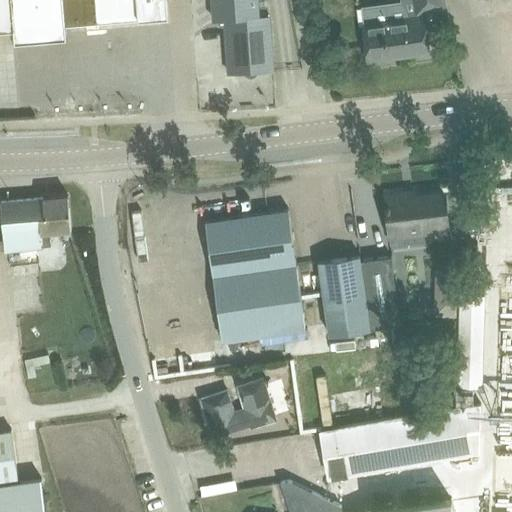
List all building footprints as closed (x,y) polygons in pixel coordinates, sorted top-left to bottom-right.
[(0,0),(0,28),(15,27),(12,0),(0,0)] [(12,0),(15,27),(16,40),(67,35),(66,23),(168,15),(166,0),(12,0)] [(252,77),(259,71),(274,70),(270,15),(259,16),(257,0),(212,0),(214,20),(225,19),(229,73),(244,72),(252,77)] [(364,25),(369,59),(387,56),(386,53),(403,51),(403,54),(429,50),(424,12),(448,8),(446,0),(412,0),(415,12),(408,16),(403,2),(362,7),(364,25)] [(404,192),(386,194),(389,214),(392,243),(450,236),(447,212),(444,192),(405,197),(404,192)] [(51,232),(72,229),(69,195),(1,201),(7,251),(38,247),(38,246),(52,245),(51,232)] [(223,339),(306,327),(289,208),(206,220),(223,339)] [(320,260),(322,280),(330,334),(371,328),(362,263),(360,254),(320,260)] [(392,259),(362,263),(371,328),(402,324),(392,259)] [(434,278),(434,286),(421,286),(422,303),(407,303),(407,313),(446,312),(445,278),(434,278)] [(483,385),(486,295),(460,294),(458,385),(483,385)] [(35,365),(50,362),(49,354),(25,358),(29,377),(37,376),(35,365)] [(107,365),(99,375),(106,380),(113,370),(107,365)] [(52,373),(29,377),(32,390),(54,385),(52,373)] [(228,389),(202,397),(214,436),(251,424),(252,427),(277,419),(271,400),(272,399),(265,375),(236,384),(244,408),(235,411),(228,389)] [(456,406),(380,419),(334,427),(322,430),(330,477),(480,450),(481,402),(473,403),(473,388),(456,388),(456,406)] [(12,429),(0,430),(0,478),(18,476),(12,429)] [(19,480),(0,482),(0,511),(46,511),(42,477),(19,480)] [(200,493),(236,489),(234,479),(199,483),(200,493)] [(289,479),(283,481),(292,511),(455,511),(453,499),(367,511),(343,511),(342,505),(289,479)]
